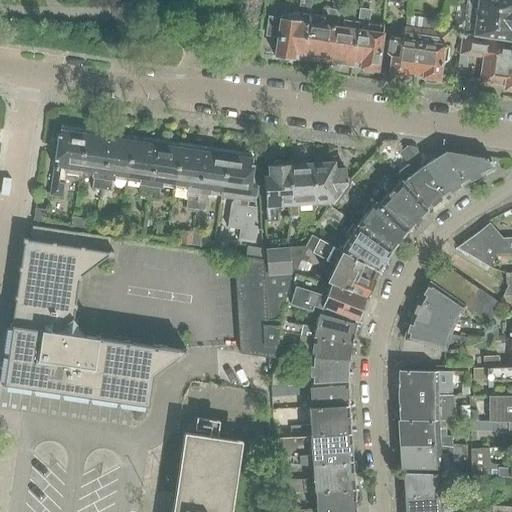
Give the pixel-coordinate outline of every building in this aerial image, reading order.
[(310,8),(311,0),(299,0),(298,7),(310,8)] [(459,0),(459,4),(464,4),(463,14),(466,21),(470,22),(468,36),(504,41),(511,42),(511,34),(511,33),(511,1),(499,0),(459,0)] [(307,14),(301,58),(318,61),(317,63),(318,63),(318,61),(326,62),(326,64),(334,10),(323,8),(322,16),(307,14)] [(368,24),(369,15),(370,10),(359,9),(357,22),(351,65),(355,66),(354,68),(355,68),(356,66),(360,67),(360,68),(362,69),(364,72),(372,73),(375,71),(377,71),(383,33),(381,33),(382,26),(368,24)] [(277,38),(276,46),(274,56),(277,57),(279,60),(287,61),(290,59),(293,59),(293,57),(297,58),(297,60),(298,60),(298,58),(301,58),(307,14),(280,10),(279,18),(268,17),(265,36),(277,38)] [(334,10),(326,64),(327,64),(327,62),(335,63),(335,66),(336,66),(336,63),(351,65),(357,22),(343,20),(345,11),(334,10)] [(406,15),(405,27),(420,29),(429,30),(430,18),(421,17),(406,15)] [(387,39),(385,53),(389,56),(391,57),(390,63),(388,73),(391,73),(392,77),(400,78),(403,75),(405,76),(406,74),(413,75),(413,77),(418,41),(418,38),(420,29),(405,27),(404,27),(403,36),(402,38),(392,37),(392,40),(387,39)] [(429,30),(420,29),(418,38),(418,41),(413,77),(414,77),(414,75),(422,76),(422,78),(424,78),(426,82),(434,83),(436,80),(439,80),(444,45),(445,45),(447,33),(441,32),(429,30)] [(468,36),(462,35),(458,62),(467,63),(469,54),(467,54),(468,51),(485,53),(480,83),(497,85),(497,83),(505,84),(504,89),(511,89),(511,49),(510,49),(509,50),(503,49),(504,41),(468,36)] [(66,176),(78,178),(85,132),(59,128),(56,146),(58,146),(51,194),(62,196),(64,183),(65,183),(66,176)] [(85,132),(78,178),(79,178),(79,174),(91,175),(90,177),(92,178),(91,188),(101,190),(109,139),(103,138),(104,134),(85,132)] [(114,179),(127,181),(133,139),(115,136),(114,140),(109,139),(101,190),(100,197),(108,199),(109,191),(110,191),(112,180),(114,181),(114,179)] [(127,181),(138,183),(138,184),(140,185),(139,195),(148,197),(156,146),(151,145),(151,142),(133,139),(127,181)] [(155,210),(157,198),(158,198),(159,188),(161,188),(161,187),(174,189),(180,146),(162,143),(161,147),(156,146),(148,197),(147,208),(155,210)] [(187,196),(185,209),(195,210),(203,153),(198,152),(199,149),(180,146),(174,189),(186,190),(185,195),(187,196)] [(407,146),(406,147),(419,161),(421,159),(416,148),(407,146)] [(407,164),(395,173),(401,179),(401,180),(402,182),(421,201),(427,209),(445,196),(444,196),(445,196),(422,166),(419,161),(406,147),(398,153),(407,164)] [(221,197),(228,153),(210,150),(209,154),(203,153),(195,210),(204,211),(207,195),(209,195),(210,190),(220,192),(219,197),(221,197)] [(422,166),(445,196),(464,184),(464,183),(444,152),(422,166)] [(494,168),(489,159),(465,155),(444,152),(464,183),(464,184),(485,173),(486,175),(492,171),(492,170),(494,168)] [(221,197),(234,199),(230,203),(227,228),(239,229),(237,240),(255,243),(257,226),(253,226),(255,207),(247,206),(248,201),(253,202),(255,186),(248,185),(252,160),(244,159),(245,155),(228,153),(221,197)] [(291,206),(289,164),(285,164),(285,163),(282,161),(275,161),(273,164),(273,165),(269,165),(269,175),(264,176),(266,221),(277,220),(277,212),(279,212),(279,206),(290,206),(291,206)] [(315,184),(314,168),(313,168),(312,167),(309,164),(289,165),(289,164),(291,206),(290,206),(290,217),(299,216),(298,205),(315,204),(313,184),(315,184)] [(320,167),(314,168),(315,184),(313,184),(315,204),(332,203),(346,185),(350,180),(346,176),(346,171),(334,172),(334,170),(332,166),(329,164),(322,164),(320,167)] [(387,193),(377,203),(407,229),(427,210),(426,209),(427,209),(421,201),(402,182),(401,180),(395,185),(387,193)] [(357,224),(356,225),(391,250),(391,249),(391,250),(407,230),(406,230),(407,230),(407,229),(377,203),(374,201),(371,198),(363,209),(366,212),(357,224)] [(340,225),(345,217),(329,206),(324,213),(340,225)] [(45,222),(46,210),(35,208),(33,220),(45,222)] [(87,218),(72,216),(70,226),(85,228),(87,218)] [(105,220),(97,219),(96,229),(104,231),(105,220)] [(348,239),(340,251),(377,271),(391,250),(356,225),(356,226),(351,223),(343,236),(348,239)] [(478,233),(484,241),(495,253),(511,253),(511,238),(502,239),(489,224),(478,233)] [(167,240),(168,226),(157,225),(156,238),(167,240)] [(113,252),(109,251),(111,238),(32,226),(30,239),(23,238),(1,386),(148,407),(153,374),(180,354),(185,354),(186,350),(96,336),(96,338),(86,336),(73,319),(74,309),(75,309),(81,276),(108,256),(113,256),(113,252)] [(202,229),(192,228),(191,233),(190,243),(191,243),(200,245),(202,229)] [(191,233),(181,231),(179,245),(190,246),(190,243),(191,233)] [(484,241),(478,233),(478,232),(457,248),(489,267),(495,253),(484,241)] [(305,247),(304,248),(305,248),(306,249),(311,252),(318,239),(311,235),(305,247)] [(325,281),(330,283),(365,297),(366,294),(369,294),(373,287),(371,284),(377,271),(340,251),(330,245),(324,259),(334,264),(325,281)] [(269,358),(274,358),(275,349),(278,330),(278,327),(280,321),(283,304),(290,285),(295,268),(305,248),(304,248),(305,247),(262,250),(262,259),(262,260),(245,257),(233,256),(240,354),(269,358)] [(247,247),(245,257),(262,260),(262,259),(262,250),(247,247)] [(442,264),(430,282),(438,287),(440,288),(451,271),(442,264)] [(451,271),(440,288),(449,294),(461,277),(451,271)] [(461,277),(449,294),(458,301),(470,284),(461,277)] [(429,283),(419,301),(456,320),(465,307),(465,306),(458,301),(449,294),(440,288),(438,287),(430,282),(429,283)] [(365,297),(330,283),(325,295),(293,286),(288,303),(309,310),(311,305),(321,309),(322,307),(357,321),(365,297)] [(470,284),(458,301),(465,306),(465,307),(467,309),(480,290),(470,284)] [(511,284),(507,285),(502,296),(511,296),(511,284)] [(467,309),(477,315),(489,297),(480,290),(467,309)] [(489,323),(493,313),(499,303),(489,297),(477,315),(489,323)] [(419,301),(410,319),(450,334),(456,320),(419,301)] [(278,327),(278,330),(299,335),(313,337),(351,343),(351,342),(351,343),(356,324),(354,323),(318,314),(315,329),(301,325),(280,321),(278,327)] [(410,320),(404,340),(413,343),(445,351),(448,340),(460,343),(459,349),(482,342),(483,337),(468,337),(467,338),(450,334),(410,319),(410,320)] [(483,337),(482,342),(497,341),(497,328),(486,329),(486,330),(483,337)] [(299,335),(297,348),(310,351),(309,359),(348,362),(348,361),(351,343),(313,337),(299,335)] [(483,357),(483,368),(498,368),(498,357),(483,357)] [(269,358),(268,365),(288,366),(288,358),(287,358),(274,358),(269,358)] [(270,375),(270,386),(309,384),(309,383),(347,381),(348,361),(348,362),(309,359),(309,360),(309,373),(297,372),(297,374),(270,374),(270,375)] [(511,367),(510,368),(498,368),(483,368),(472,369),(472,380),(486,380),(486,381),(511,379),(511,367)] [(437,371),(399,371),(398,395),(451,396),(451,384),(451,372),(437,371)] [(309,384),(270,386),(270,387),(271,397),(309,394),(310,407),(338,405),(347,405),(347,404),(347,381),(309,383),(309,384)] [(400,419),(400,420),(438,421),(444,421),(452,421),(451,396),(398,395),(399,419),(400,419)] [(511,395),(488,397),(488,398),(488,421),(511,421),(511,395)] [(290,436),(290,437),(349,433),(348,406),(347,406),(347,405),(338,405),(310,407),(308,407),(309,424),(290,426),(290,436)] [(469,412),(469,421),(477,421),(477,411),(469,412)] [(400,420),(401,444),(446,445),(451,445),(451,436),(445,436),(444,421),(438,421),(400,420)] [(511,434),(511,421),(488,421),(488,422),(477,421),(469,421),(469,431),(493,432),(511,434)] [(349,433),(290,437),(290,436),(275,437),(275,438),(276,466),(311,464),(351,461),(349,433)] [(186,436),(178,494),(175,511),(227,511),(238,444),(186,436)] [(452,455),(465,456),(466,446),(462,445),(451,445),(446,445),(401,444),(402,468),(441,469),(441,470),(447,470),(446,455),(451,454),(452,455)] [(510,468),(497,468),(497,476),(509,477),(510,478),(511,477),(511,447),(510,448),(510,468)] [(489,449),(470,449),(470,475),(497,476),(497,468),(497,465),(494,464),(491,464),(490,462),(489,461),(489,458),(489,449)] [(280,484),(278,485),(278,493),(295,492),(314,491),(353,489),(351,461),(311,464),(312,478),(280,480),(280,484)] [(403,473),(404,498),(442,497),(441,485),(458,484),(457,475),(441,475),(440,473),(403,473)] [(295,508),(280,510),(279,511),(354,511),(353,489),(314,491),(315,509),(296,510),(295,508)] [(295,492),(278,493),(279,504),(296,503),(295,492)] [(404,498),(405,511),(443,511),(443,502),(450,502),(451,503),(460,503),(460,497),(442,498),(442,497),(404,498)]
